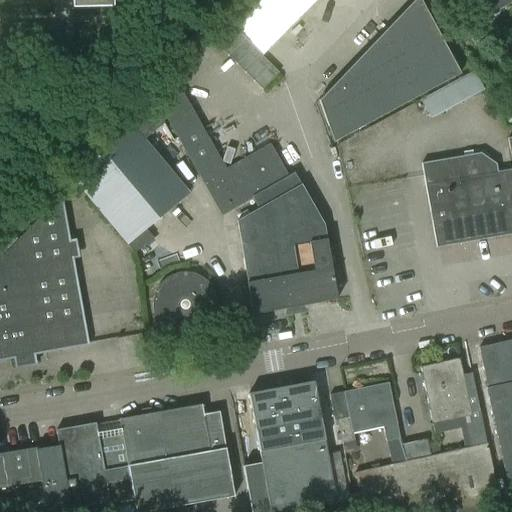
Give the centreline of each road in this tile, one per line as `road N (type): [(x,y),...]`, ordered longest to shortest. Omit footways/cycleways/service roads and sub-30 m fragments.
road 1 (residential): [(0,409),(511,313)]
road 2 (unknown): [(381,0),(298,87),(298,107),(348,239),(367,327)]
